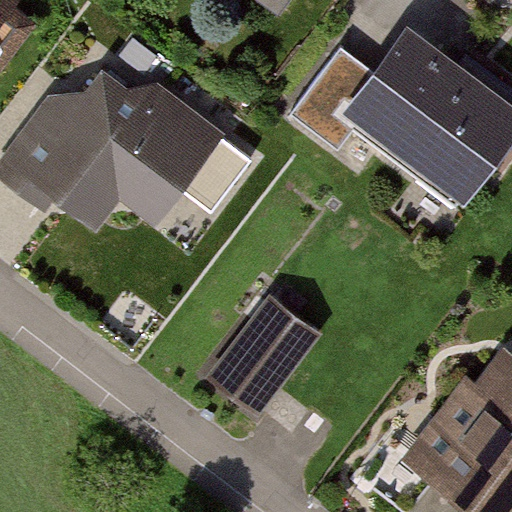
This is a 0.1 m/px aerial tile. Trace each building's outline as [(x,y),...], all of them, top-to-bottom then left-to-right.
[(0,0),(0,10),(8,0),(0,0)] [(263,0),(280,13),(290,0),(263,0)] [(87,41),(0,166),(0,173),(153,280),(244,150),(87,41)] [(511,134),(511,112),(418,43),(389,82),(343,48),(294,114),(340,149),(354,131),(457,208),(511,134)] [(217,384),(262,416),(319,338),(274,305),(217,384)] [(511,511),(511,351),(487,335),(399,461),(472,511),(511,511)]
